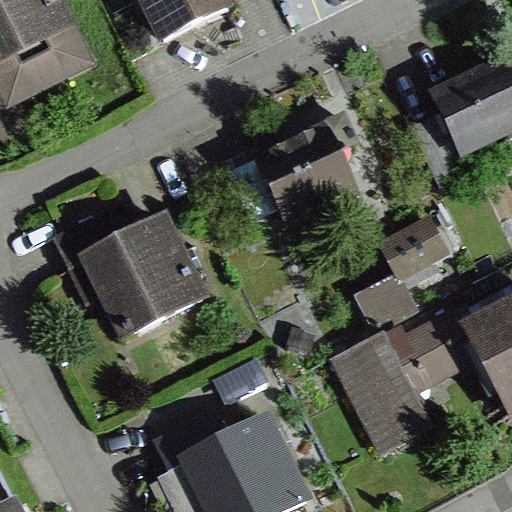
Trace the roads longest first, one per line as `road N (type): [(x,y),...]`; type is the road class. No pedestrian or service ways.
road 1 (residential): [(0,197),(411,0)]
road 2 (residential): [(110,511),(0,301)]
